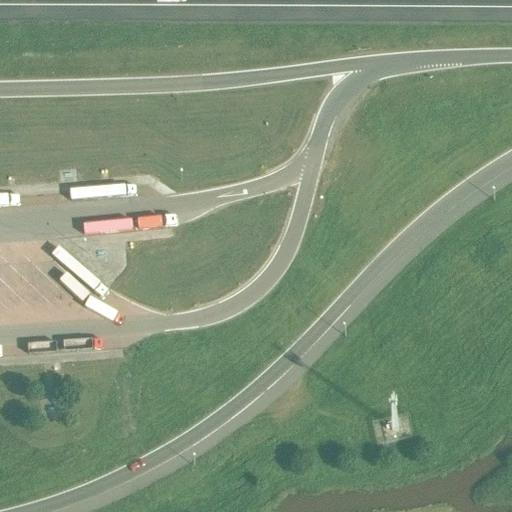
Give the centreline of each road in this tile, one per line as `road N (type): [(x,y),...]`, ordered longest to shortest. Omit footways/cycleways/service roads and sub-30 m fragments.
road 1 (motorway): [(36,511),(194,441),(251,398),(443,210),(511,161)]
road 2 (motorway): [(387,65),(511,56)]
